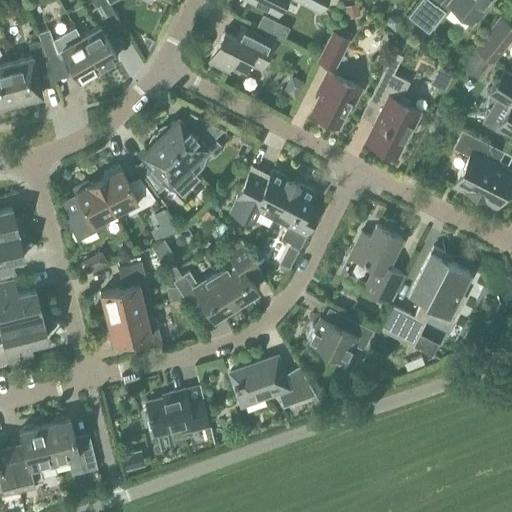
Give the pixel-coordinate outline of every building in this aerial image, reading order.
[(97,0),(81,0),(87,9),(99,2),(97,0)] [(108,27),(120,20),(108,0),(107,0),(96,7),(108,27)] [(253,0),(278,13),(284,0),(292,0),(321,15),(328,0),(253,0)] [(420,0),(407,16),(427,31),(443,11),(445,13),(452,5),(473,21),(475,18),(478,20),(488,7),(486,5),(489,0),(420,0)] [(494,60),(511,37),(511,24),(501,16),(477,47),(494,60)] [(261,67),(274,42),(239,24),(233,35),(224,30),(209,60),(228,69),(232,62),(245,68),(248,61),(261,67)] [(81,37),(100,71),(110,65),(109,61),(118,56),(100,25),(81,37)] [(48,60),(59,56),(49,28),(38,32),(48,60)] [(334,67),(348,39),(334,32),(319,60),(334,67)] [(91,76),(100,71),(81,37),(62,48),(79,78),(89,73),(91,76)] [(42,94),(36,67),(49,63),(40,40),(29,44),(33,55),(8,61),(18,100),(42,94)] [(402,96),(410,81),(393,72),(404,53),(395,49),(385,68),(367,103),(382,111),(367,140),(370,141),(369,144),(381,150),(382,148),(396,154),(404,139),(406,140),(419,113),(417,112),(418,110),(408,104),(410,100),(402,96)] [(0,104),(18,100),(8,61),(0,63),(0,104)] [(354,103),(361,88),(327,70),(321,84),(324,86),(311,111),(338,125),(350,101),(354,103)] [(511,78),(501,72),(488,92),(508,105),(497,123),(511,132),(511,78)] [(353,117),(362,122),(370,106),(360,102),(353,117)] [(190,167),(193,164),(197,159),(198,153),(215,137),(220,127),(225,130),(226,129),(190,111),(189,112),(191,112),(178,125),(174,121),(170,124),(164,125),(159,128),(156,131),(190,167)] [(511,170),(496,163),(503,150),(462,129),(453,147),(469,155),(454,184),(497,206),(511,175),(511,170)] [(189,169),(190,167),(156,131),(154,133),(151,138),(150,144),(146,147),(150,151),(137,163),(136,162),(135,163),(158,194),(159,194),(157,192),(177,173),(183,172),(189,169)] [(98,178),(115,212),(124,207),(127,208),(129,213),(156,199),(142,179),(130,186),(119,163),(104,171),(106,174),(98,178)] [(293,181),(286,177),(287,176),(272,169),(267,179),(250,170),(236,198),(237,198),(231,210),(248,219),(252,210),(258,209),(275,217),(293,181)] [(106,216),(115,212),(98,178),(90,182),(88,179),(73,187),(85,209),(66,218),(77,240),(108,224),(105,219),(106,216)] [(293,181),(275,217),(289,225),(283,237),(300,245),(306,233),(307,234),(316,215),(305,210),(315,190),(301,183),(300,184),(293,181)] [(0,209),(0,236),(21,231),(18,218),(15,218),(12,207),(0,209)] [(405,273),(388,265),(402,236),(377,223),(371,235),(362,231),(350,255),(374,267),(363,289),(390,303),(405,273)] [(21,231),(0,236),(0,277),(11,275),(8,264),(10,261),(24,257),(21,246),(24,245),(21,231)] [(258,289),(244,267),(255,260),(240,236),(225,247),(234,261),(216,272),(237,306),(251,297),(250,294),(258,289)] [(450,321),(463,295),(458,293),(470,270),(441,256),(444,251),(434,245),(409,294),(422,300),(414,315),(390,303),(378,327),(413,345),(430,311),(450,321)] [(145,307),(142,296),(150,294),(141,260),(118,266),(123,286),(100,292),(106,317),(145,307)] [(189,269),(173,279),(188,303),(200,295),(214,317),(222,312),(223,315),(237,306),(216,272),(198,283),(189,269)] [(35,287),(10,294),(7,280),(0,281),(0,321),(0,323),(41,313),(35,287)] [(172,284),(159,287),(165,310),(178,307),(172,284)] [(145,307),(106,317),(112,342),(136,336),(138,348),(162,342),(156,316),(148,318),(145,307)] [(41,313),(0,323),(4,340),(0,341),(0,364),(26,358),(23,344),(48,338),(41,313)] [(334,358),(336,354),(345,359),(353,343),(364,349),(374,329),(347,316),(341,327),(321,316),(309,340),(322,347),(320,351),(334,358)] [(283,406),(316,394),(299,365),(284,373),(278,355),(230,372),(242,403),(278,390),(283,406)] [(424,362),(421,355),(405,362),(408,369),(424,362)] [(191,360),(191,379),(219,378),(218,359),(191,360)] [(148,413),(149,417),(151,417),(155,433),(182,426),(183,432),(210,425),(203,397),(188,401),(185,388),(169,392),(170,395),(147,401),(150,413),(148,413)] [(45,423),(54,460),(68,457),(72,473),(97,467),(90,439),(76,442),(70,417),(66,418),(64,415),(55,418),(54,421),(45,423)] [(40,464),(54,460),(45,423),(35,425),(33,423),(24,425),(23,428),(19,429),(26,455),(12,458),(19,486),(44,480),(40,464)] [(19,486),(12,458),(11,457),(0,459),(0,493),(19,489),(19,486)]
